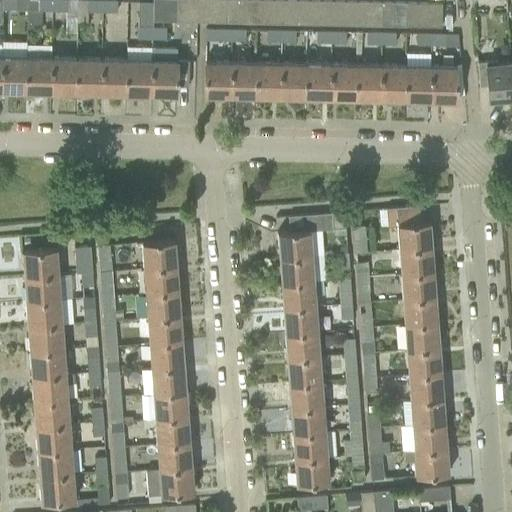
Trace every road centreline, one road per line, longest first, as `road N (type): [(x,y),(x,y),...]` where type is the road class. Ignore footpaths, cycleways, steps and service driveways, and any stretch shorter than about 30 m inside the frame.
road 1 (residential): [(237,511),(211,147)]
road 2 (residential): [(491,511),(461,159)]
road 3 (residential): [(211,147),(461,159)]
road 4 (residential): [(0,144),(211,147)]
